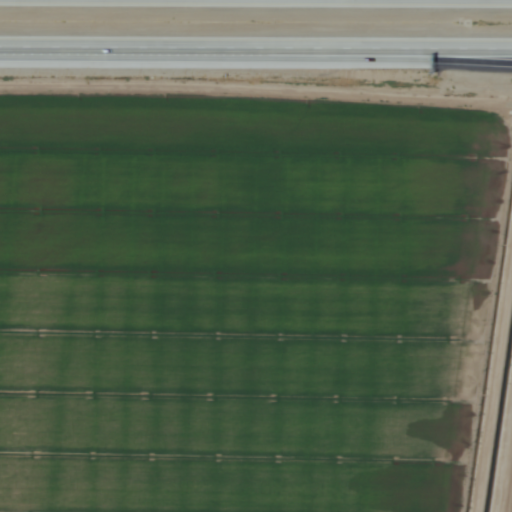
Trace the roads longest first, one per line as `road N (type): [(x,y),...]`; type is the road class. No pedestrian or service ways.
road 1 (motorway): [(0,45),(511,47)]
road 2 (motorway): [(133,45),(222,59),(511,64)]
